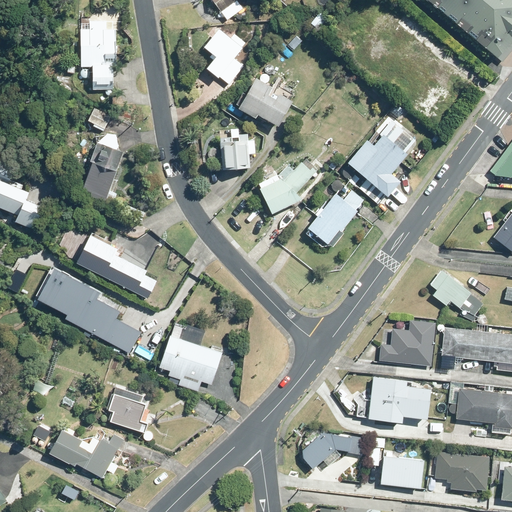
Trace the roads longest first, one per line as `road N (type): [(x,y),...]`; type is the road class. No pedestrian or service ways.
road 1 (residential): [(144,0),(173,169),(199,220),(324,348)]
road 2 (residential): [(511,94),(324,348)]
road 3 (unknown): [(262,468),(487,502)]
road 4 (unknown): [(340,355),(511,382)]
road 5 (residential): [(255,428),(165,511)]
